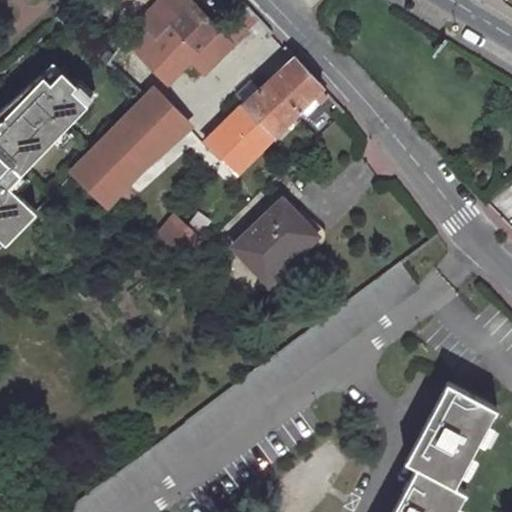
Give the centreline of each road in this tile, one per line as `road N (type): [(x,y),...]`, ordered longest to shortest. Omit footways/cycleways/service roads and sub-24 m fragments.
road 1 (residential): [(143,511),(483,248)]
road 2 (residential): [(483,248),(358,90),(268,0)]
